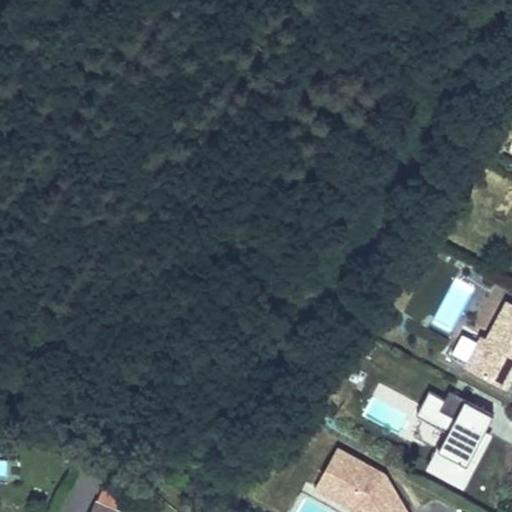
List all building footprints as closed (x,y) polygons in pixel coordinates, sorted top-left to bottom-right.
[(511,305),(507,303),(488,339),(483,336),(466,366),(506,388),(511,376),(511,305)] [(483,449),(477,446),(484,433),(494,415),(449,391),(445,399),(430,391),(417,415),(424,418),(414,436),(439,450),(429,467),(463,485),(483,449)] [(484,433),(477,446),(483,449),(490,436),(484,433)] [(406,511),(391,486),(386,488),(382,481),(384,476),(336,450),(316,489),(353,508),(354,511),(406,511)] [(391,486),(384,476),(382,481),(386,488),(391,486)] [(118,511),(97,503),(92,511),(118,511)]
